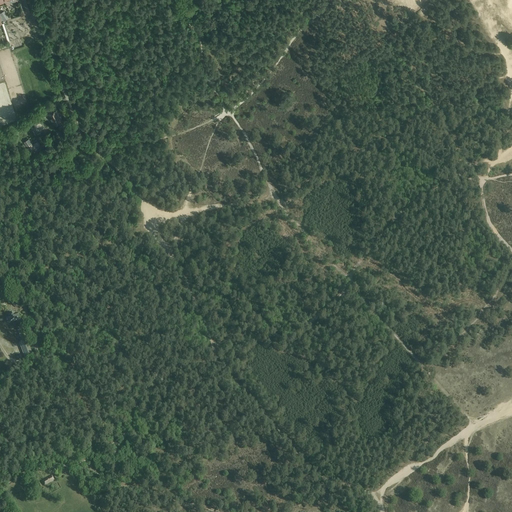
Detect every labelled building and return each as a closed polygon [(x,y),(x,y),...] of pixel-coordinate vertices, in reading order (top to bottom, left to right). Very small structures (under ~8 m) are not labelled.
[(32,11),(29,0),(22,0),(26,12),(32,11)] [(63,121),(60,116),(59,116),(56,110),(48,114),(54,125),(63,121)] [(46,116),(43,111),(32,116),(35,122),(46,116)] [(32,145),(28,139),(24,142),(30,152),(41,146),(38,142),(32,145)] [(18,313),(15,314),(15,313),(8,315),(8,317),(6,318),(7,322),(19,319),(18,313)] [(19,342),(25,356),(25,357),(32,354),(27,340),(23,328),(18,330),(19,334),(19,335),(19,336),(20,336),(22,341),(19,342)] [(54,480),(52,475),(42,481),(44,485),(54,480)]
